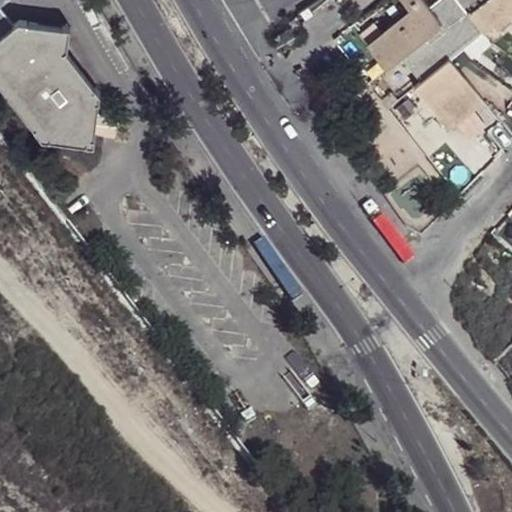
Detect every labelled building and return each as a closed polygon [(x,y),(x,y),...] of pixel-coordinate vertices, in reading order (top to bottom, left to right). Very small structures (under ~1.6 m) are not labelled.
[(0,0),(0,82),(46,140),(87,143),(87,147),(98,148),(105,99),(73,55),(76,30),(22,23),(16,25),(4,7),(12,0),(0,0)] [(385,65),(404,50),(440,21),(427,4),(423,0),(402,0),(407,7),(366,40),(385,65)] [(447,55),(448,57),(481,31),(466,12),(480,0),(431,0),(427,4),(440,21),(404,50),(423,75),(447,55)] [(494,20),(511,5),(511,0),(480,0),(466,12),(481,31),(494,20)] [(500,27),(511,17),(511,5),(494,20),(500,27)] [(474,89),(448,57),(447,55),(423,75),(412,84),(439,116),(448,109),(451,112),(465,100),(463,97),(474,89)] [(479,96),(474,89),(463,97),(465,100),(451,112),(448,109),(439,116),(444,124),(479,96)]
